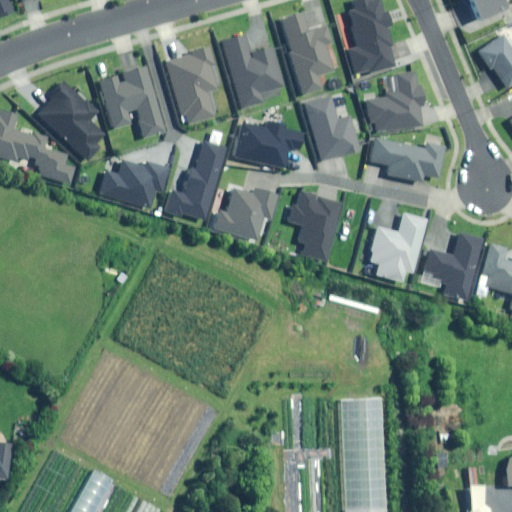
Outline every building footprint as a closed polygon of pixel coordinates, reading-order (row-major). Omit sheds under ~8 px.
[(387,63),(383,49),(385,48),(381,32),(386,30),(381,11),(378,12),(374,0),(352,0),(348,1),(351,12),(345,14),(346,19),(345,20),(352,47),(343,49),(350,73),(360,70),(363,69),(364,74),(388,68),(387,63)] [(495,12),(498,10),(493,0),(460,0),(467,14),(458,17),(466,35),(499,21),(495,12)] [(318,91),(314,77),(328,73),(319,44),(326,42),(321,25),(310,28),(308,21),(299,24),(295,12),(275,19),(286,53),(283,54),(297,98),(318,91)] [(244,54),(239,36),(217,42),(237,110),(259,104),(256,95),(278,88),(266,48),(244,54)] [(511,47),(507,50),(498,36),(473,52),(484,70),(487,68),(500,90),(511,82),(511,47)] [(162,62),(177,116),(179,116),(182,125),(209,118),(202,95),(213,91),(201,49),(188,52),(189,55),(162,62)] [(114,79),(112,75),(94,80),(108,131),(126,126),(122,112),(130,110),(138,140),(159,134),(141,67),(120,73),(121,77),(114,79)] [(361,101),(365,124),(368,123),(370,134),(417,127),(414,108),(417,107),(411,72),(390,75),(392,91),(381,93),(382,97),(361,101)] [(91,114),(56,80),(43,94),(49,100),(33,115),(82,163),(95,149),(90,144),(99,136),(84,121),(91,114)] [(331,120),(325,98),(300,105),(315,162),(354,152),(344,117),(331,120)] [(60,164),(63,156),(38,147),(41,138),(29,134),(28,136),(7,129),(9,122),(0,118),(0,166),(10,171),(14,161),(30,167),(28,173),(64,186),(71,168),(60,164)] [(262,121),(261,127),(252,126),(238,123),(231,165),(279,172),(281,158),(294,160),(298,133),(286,131),(279,130),(280,123),(262,121)] [(441,139),(424,135),(421,149),(370,139),(365,163),(383,167),(380,181),(416,188),(418,177),(433,180),(441,139)] [(221,150),(198,143),(190,171),(186,169),(178,194),(168,191),(162,210),(163,211),(199,222),(221,150)] [(139,167),(117,161),(114,175),(102,172),(95,196),(146,210),(150,192),(157,194),(164,169),(141,163),(139,167)] [(256,191),(243,187),(241,193),(229,189),(222,212),(214,209),(208,228),(252,242),(259,219),(265,220),(272,196),(256,191)] [(336,204),(297,194),(293,207),(288,205),(283,223),(298,227),(294,242),(300,243),(296,258),(320,264),(336,204)] [(422,220),(398,214),(393,233),(372,228),(363,262),(374,265),(371,276),(397,283),(400,272),(407,274),(422,220)] [(426,279),(434,281),(434,284),(440,286),(438,292),(463,297),(477,240),(453,234),(448,256),(425,251),(420,271),(428,273),(426,279)] [(511,256),(500,253),(502,249),(485,244),(476,273),(483,275),(479,287),(508,295),(503,310),(511,312),(511,256)] [(383,511),(378,396),(337,398),(342,511),(383,511)] [(511,455),(506,457),(503,468),(506,484),(511,483),(511,455)]
